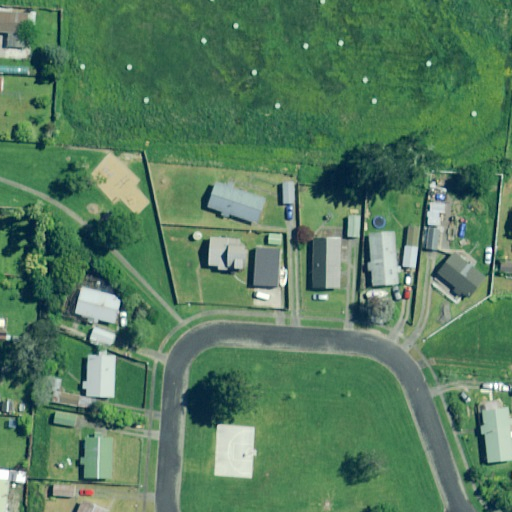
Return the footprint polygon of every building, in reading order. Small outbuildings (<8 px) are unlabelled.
[(35,14),(0,11),(0,32),(27,34),(27,25),(34,25),(35,14)] [(265,198),(216,182),(208,207),(256,223),(265,198)] [(293,182),(283,182),(283,203),(294,203),(293,182)] [(360,216),(349,215),(348,236),(359,237),(360,216)] [(437,250),(440,230),(428,229),(425,248),(437,250)] [(397,284),(394,232),(369,233),(372,286),(397,284)] [(338,288),(339,239),(313,238),(311,287),(338,288)] [(247,241),(210,239),(208,269),(245,270),(247,241)] [(417,247),(405,246),(403,266),(416,267),(417,247)] [(279,249),(256,248),(254,285),(277,286),(279,249)] [(438,273),(455,286),(453,289),(461,295),(463,292),(469,297),(485,277),(454,252),(438,273)] [(511,263),(501,262),(500,272),(511,272),(511,263)] [(121,297),(82,287),(75,313),(115,323),(121,297)] [(114,335),(95,327),(90,340),(109,348),(114,335)] [(114,357),(88,356),(87,394),(113,395),(114,357)] [(80,394),(61,390),(59,403),(77,406),(80,394)] [(495,409),(494,402),(479,404),(482,434),(485,434),(488,463),(511,460),(511,451),(508,408),(495,409)] [(76,415),(56,411),(54,423),(74,426),(76,415)] [(113,438),(86,437),(84,477),(112,479),(113,438)] [(226,443),(214,442),(212,461),(224,462),(226,443)] [(27,473),(0,469),(0,511),(5,511),(9,481),(25,483),(27,473)] [(74,485),(54,484),(53,496),(73,497),(74,485)] [(106,511),(108,510),(82,499),(77,511),(106,511)]
